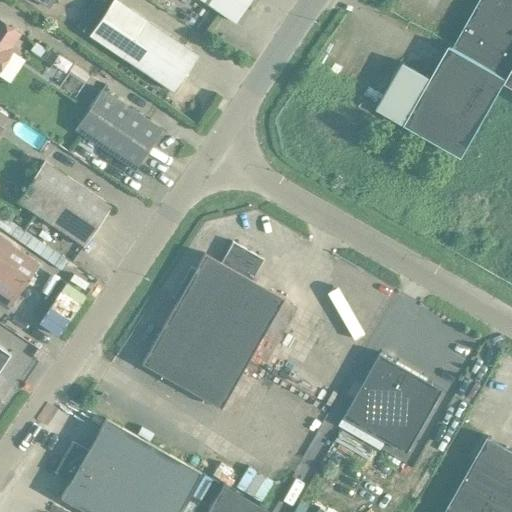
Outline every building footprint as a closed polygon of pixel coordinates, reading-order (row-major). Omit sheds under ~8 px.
[(111,0),(88,34),(121,57),(172,91),(197,55),(115,0),(111,0)] [(248,0),(201,0),(234,22),(248,0)] [(449,45),(404,124),(461,157),(504,82),(511,86),(511,0),(478,0),(452,47),(449,45)] [(0,67),(11,51),(8,48),(18,33),(0,20),(0,67)] [(322,43),(306,66),(325,80),(342,57),(322,43)] [(388,114),(417,66),(387,48),(358,96),(388,114)] [(74,129),(134,169),(161,129),(101,89),(74,129)] [(16,201),(83,246),(110,206),(43,161),(16,201)] [(371,236),(375,226),(347,213),(342,223),(371,236)] [(0,238),(0,301),(7,306),(36,263),(0,238)] [(140,363),(220,408),(282,298),(251,279),(263,259),(231,241),(219,262),(203,252),(194,268),(189,266),(171,297),(176,300),(140,363)] [(0,366),(9,353),(0,347),(0,366)] [(378,352),(343,413),(410,451),(445,390),(378,352)] [(445,423),(456,404),(445,398),(434,417),(445,423)] [(59,497),(85,511),(176,511),(199,472),(105,418),(87,449),(71,440),(53,472),(69,481),(59,497)] [(511,511),(511,449),(487,436),(443,511),(511,511)] [(270,511),(221,484),(204,511),(270,511)]
